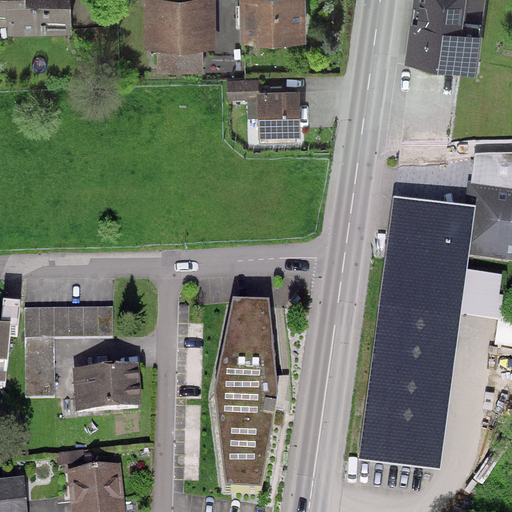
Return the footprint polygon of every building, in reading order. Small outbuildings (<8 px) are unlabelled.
[(0,0),(0,21),(8,21),(8,30),(70,29),(69,0),(0,0)] [(214,0),(144,0),(144,52),(158,52),(158,75),(203,75),(203,50),(215,50),(214,0)] [(305,0),(238,0),(239,41),(306,40),(305,0)] [(462,0),(416,0),(409,55),(474,65),(478,31),(459,28),(462,0)] [(248,119),(258,118),(257,93),(259,93),(259,79),(227,80),(227,101),(247,100),(248,119)] [(301,139),(300,92),(259,93),(257,93),(258,118),(258,140),(301,139)] [(471,218),(396,208),(363,464),(437,474),(457,321),(463,276),(466,252),(511,257),(511,193),(475,189),(471,218)] [(463,276),(457,321),(497,326),(500,303),(503,281),(463,276)] [(511,304),(500,303),(497,326),(494,348),(511,349),(511,304)] [(269,305),(233,304),(215,398),(225,492),(263,494),(276,409),(278,398),(276,375),(269,305)] [(0,385),(6,386),(9,341),(17,341),(20,306),(4,305),(2,328),(0,327),(0,385)] [(113,306),(24,307),(25,397),(55,396),(54,336),(114,335),(113,306)] [(142,406),(137,363),(72,369),(76,412),(142,406)] [(289,375),(276,375),(278,398),(276,409),(283,410),(289,375)] [(83,449),(56,452),(57,464),(85,461),(83,449)] [(125,511),(120,464),(67,470),(71,511),(125,511)] [(0,511),(27,511),(24,475),(0,478),(0,511)]
